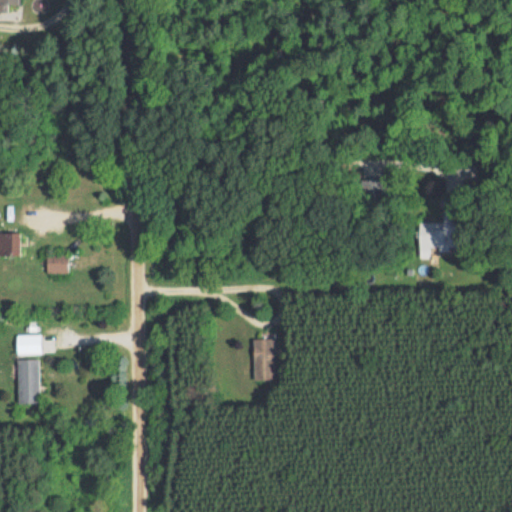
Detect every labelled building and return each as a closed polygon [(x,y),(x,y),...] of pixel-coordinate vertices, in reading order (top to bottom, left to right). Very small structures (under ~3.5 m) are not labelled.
[(388,178),(361,178),(361,195),(388,195),(388,178)] [(456,257),(458,222),(420,221),(418,256),(456,257)] [(0,254),(19,254),(19,232),(0,232),(0,254)] [(68,254),(46,254),(46,273),(68,273),(68,254)] [(17,354),(53,354),(53,334),(17,334),(17,354)] [(275,338),(254,338),(254,380),(275,380),(275,338)] [(39,358),(18,358),(18,402),(39,402),(39,358)]
